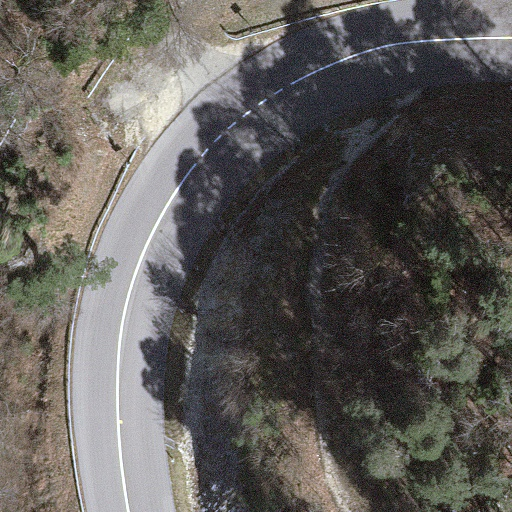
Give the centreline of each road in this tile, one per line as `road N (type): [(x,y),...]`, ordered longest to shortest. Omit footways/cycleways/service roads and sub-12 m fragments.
road 1 (primary): [(511,37),(407,41),(346,56),(256,104),(207,146),(156,223),(123,314),(116,378),(128,511)]
road 2 (track): [(439,39),(359,136),(321,207),(316,360),(334,490),(349,511)]
